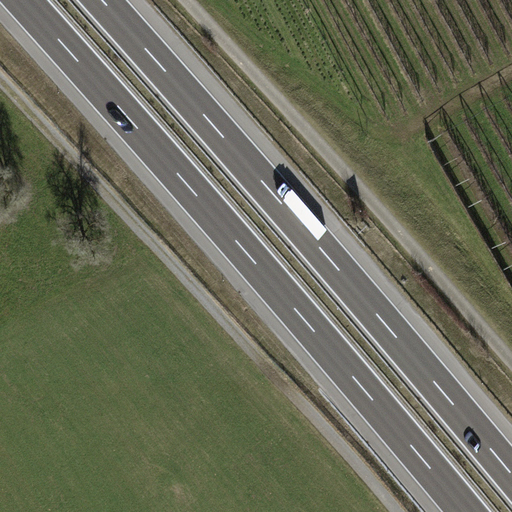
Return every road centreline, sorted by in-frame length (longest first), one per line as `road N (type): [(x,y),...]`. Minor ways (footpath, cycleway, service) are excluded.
road 1 (motorway): [(23,0),(465,511)]
road 2 (motorway): [(511,474),(101,0)]
road 3 (track): [(396,511),(0,77)]
road 4 (track): [(188,0),(511,361)]
